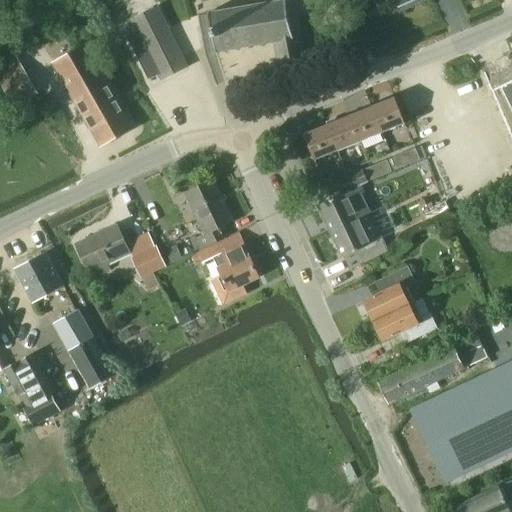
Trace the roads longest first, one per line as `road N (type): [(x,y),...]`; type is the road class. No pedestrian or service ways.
road 1 (residential): [(412,511),(239,141)]
road 2 (tertiary): [(239,141),(283,113),(511,21)]
road 3 (tertiary): [(0,231),(173,150),(212,138),(239,141)]
